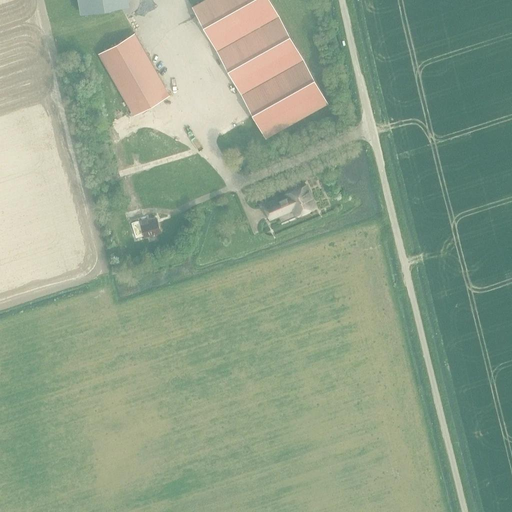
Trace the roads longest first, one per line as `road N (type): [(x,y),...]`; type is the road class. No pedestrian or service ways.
road 1 (unclassified): [(464,511),(341,0)]
road 2 (unknown): [(183,0),(224,126)]
